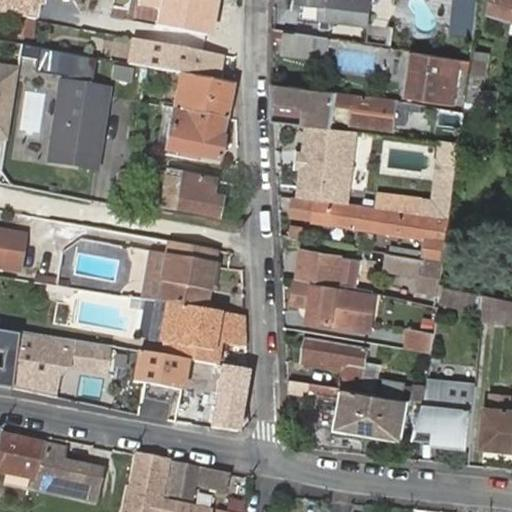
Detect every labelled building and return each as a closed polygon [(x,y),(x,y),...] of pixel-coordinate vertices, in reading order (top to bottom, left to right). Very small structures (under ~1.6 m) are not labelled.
[(43,0),(0,0),(0,12),(40,20),(43,0)] [(210,35),(216,0),(138,0),(137,6),(155,9),(152,24),(210,35)] [(364,24),(367,0),(298,0),(296,19),(318,22),(317,27),(327,29),(329,19),(364,24)] [(477,37),(482,0),(464,0),(460,35),(477,37)] [(511,0),(497,0),(493,13),(511,18),(511,0)] [(368,24),(367,42),(391,44),(392,26),(368,24)] [(334,39),(304,35),(300,58),(330,62),(334,39)] [(154,43),(135,39),(131,60),(145,63),(144,68),(187,76),(219,82),(224,57),(208,53),(154,43)] [(95,59),(21,44),(19,56),(37,58),(36,71),(65,76),(65,80),(91,84),(95,59)] [(463,67),(473,68),(474,61),(417,52),(409,99),(457,107),(458,99),(452,98),(456,73),(462,73),(463,67)] [(19,66),(0,62),(0,139),(7,140),(19,66)] [(452,98),(458,99),(462,73),(456,73),(452,98)] [(231,84),(219,82),(187,76),(181,111),(174,109),(165,150),(217,162),(223,139),(220,138),(231,84)] [(65,80),(58,79),(45,162),(99,171),(112,87),(91,84),(65,80)] [(396,130),(399,101),(360,98),(357,126),(396,130)] [(437,125),(462,125),(462,111),(438,110),(437,125)] [(359,131),(309,126),(299,197),(320,200),(349,204),(359,131)] [(434,208),(443,141),(434,140),(425,206),(434,208)] [(379,209),(451,219),(461,143),(443,141),(434,208),(425,206),(422,206),(422,202),(392,197),(392,190),(382,189),(379,209)] [(166,178),(159,208),(215,219),(220,200),(209,197),(212,182),(173,174),(171,179),(166,178)] [(424,260),(443,263),(451,219),(379,209),(349,204),(320,200),(317,222),(427,239),(424,260)] [(0,267),(20,272),(28,238),(0,231),(0,267)] [(209,250),(162,241),(159,254),(206,264),(209,250)] [(142,249),(132,299),(149,303),(159,254),(142,249)] [(304,251),(299,278),(358,287),(363,261),(304,251)] [(175,306),(196,311),(206,264),(159,254),(149,303),(157,304),(175,306)] [(439,284),(443,263),(424,260),(390,255),(389,263),(413,267),(414,265),(425,267),(419,302),(435,303),(439,284)] [(378,297),(299,280),(295,304),(315,306),(312,322),(353,331),(358,316),(374,318),(378,297)] [(377,281),(375,292),(411,300),(413,290),(377,281)] [(448,289),(444,304),(473,311),(477,296),(448,289)] [(511,323),(511,301),(485,295),(483,320),(511,323)] [(242,347),(241,326),(213,321),(212,321),(213,313),(196,311),(175,306),(167,348),(206,355),(210,341),(242,347)] [(112,346),(21,330),(11,388),(54,395),(59,365),(107,374),(112,346)] [(409,350),(432,354),(434,336),(413,331),(409,350)] [(0,393),(7,395),(17,340),(13,339),(13,336),(0,334),(0,353),(3,354),(0,370),(0,393)] [(349,378),(346,391),(363,394),(371,349),(309,338),(305,358),(308,358),(307,364),(345,371),(344,378),(349,378)] [(206,355),(167,348),(166,357),(186,361),(205,365),(206,355)] [(133,381),(180,390),(186,361),(166,357),(139,352),(133,381)] [(247,372),(217,366),(206,429),(237,434),(247,372)] [(341,390),(293,381),(291,392),(345,403),(340,430),(405,441),(413,402),(363,394),(346,391),(341,390)] [(477,388),(429,383),(427,405),(416,443),(472,447),(477,388)] [(511,398),(491,397),(490,410),(511,412),(511,398)] [(486,448),(511,450),(511,412),(490,410),(486,448)] [(66,450),(2,436),(0,445),(0,473),(33,480),(31,489),(96,503),(103,471),(64,463),(66,450)] [(169,464),(134,457),(118,511),(210,511),(210,510),(162,501),(169,464)] [(223,496),(227,475),(195,469),(175,464),(168,497),(188,501),(191,489),(223,496)]
